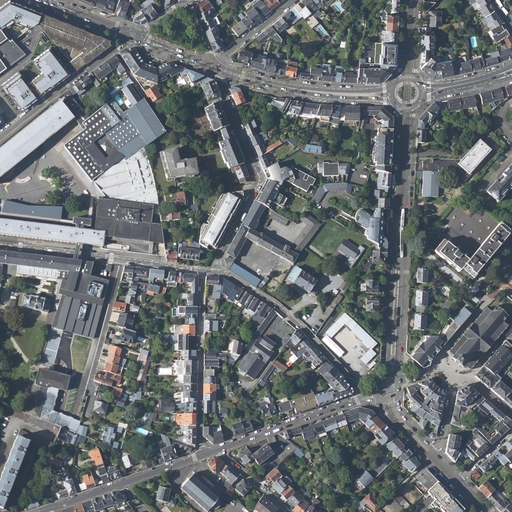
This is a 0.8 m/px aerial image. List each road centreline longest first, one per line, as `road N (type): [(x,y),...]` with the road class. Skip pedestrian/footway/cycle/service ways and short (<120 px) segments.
road 1 (tertiary): [(398,383),(416,104)]
road 2 (tertiary): [(396,103),(381,378)]
road 3 (residential): [(216,69),(260,178),(219,251),(217,271)]
road 4 (residential): [(217,271),(299,325),(365,397)]
road 5 (residential): [(203,455),(201,269)]
road 6 (primary): [(391,94),(296,88),(216,69)]
road 7 (residential): [(87,414),(122,260)]
road 8 (residential): [(365,397),(217,449)]
road 9 (residential): [(0,136),(113,50)]
road 10 (residential): [(0,245),(122,260)]
